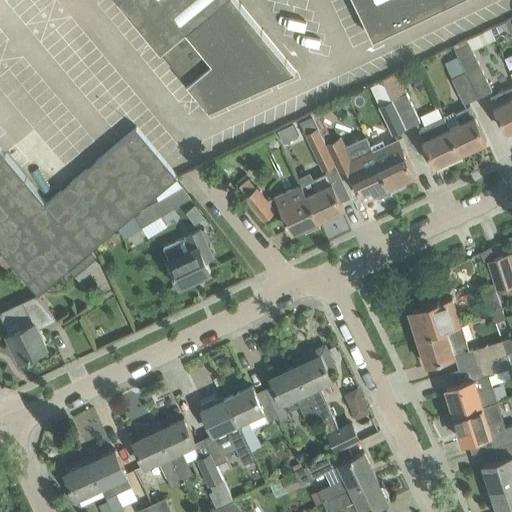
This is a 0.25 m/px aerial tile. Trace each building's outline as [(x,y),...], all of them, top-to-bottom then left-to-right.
[(119,0),(209,109),(296,70),(238,0),(119,0)] [(330,0),(350,47),(368,39),(352,0),(330,0)] [(356,0),(374,37),(452,0),(356,0)] [(478,96),(493,89),(468,37),(454,44),(478,96)] [(466,102),(478,96),(454,44),(453,44),(459,56),(446,62),(466,102)] [(405,128),(391,95),(384,78),(371,83),(381,104),(379,105),(393,134),(405,128)] [(507,131),(511,128),(511,85),(491,95),(507,131)] [(405,128),(421,121),(405,88),(391,95),(405,128)] [(487,140),(478,122),(470,105),(455,112),(460,122),(450,127),(461,152),(487,140)] [(325,140),(315,118),(313,115),(301,121),(323,170),(336,163),(326,142),(325,140)] [(315,118),(325,140),(332,137),(322,115),(315,118)] [(461,152),(450,127),(445,117),(419,129),(436,164),(461,152)] [(288,125),(277,130),(283,144),(294,140),(288,125)] [(121,139),(52,196),(45,201),(0,147),(0,246),(39,292),(178,176),(137,126),(121,139)] [(374,151),(355,160),(343,135),(326,142),(336,163),(343,177),(352,172),(364,198),(390,186),(374,151)] [(415,174),(407,155),(399,139),(385,146),(382,139),(371,145),(374,151),(390,186),(415,174)] [(344,207),(335,189),(328,172),(313,179),(302,184),(319,219),(344,207)] [(293,231),(319,219),(302,184),(290,190),(270,199),(259,186),(246,196),(264,218),(275,209),(281,206),(293,231)] [(134,213),(142,225),(142,226),(167,211),(160,197),(134,213)] [(195,205),(186,212),(195,224),(204,217),(195,205)] [(169,260),(172,266),(180,284),(211,269),(206,259),(213,256),(200,229),(164,246),(171,259),(169,260)] [(511,252),(488,260),(498,290),(511,285),(511,252)] [(91,253),(71,270),(80,280),(100,263),(91,253)] [(493,313),(504,310),(503,307),(494,282),(481,287),(490,312),(492,311),(493,313)] [(35,322),(40,319),(43,325),(58,319),(37,294),(0,311),(10,332),(9,333),(21,358),(29,354),(30,356),(33,355),(32,353),(46,346),(35,322)] [(460,323),(456,307),(452,296),(410,310),(418,337),(460,323)] [(504,310),(493,313),(496,321),(506,317),(504,310)] [(469,350),(465,339),(460,323),(418,337),(427,363),(469,350)] [(476,362),(477,361),(511,350),(511,335),(472,349),(476,362)] [(337,450),(342,448),(360,439),(352,422),(339,428),(319,384),(333,377),(329,370),(336,367),(325,344),(304,354),(307,360),(296,365),(320,417),(337,450)] [(489,373),(509,367),(511,366),(511,364),(511,362),(511,350),(477,361),(482,376),(447,387),(456,414),(483,406),(498,401),(489,373)] [(311,421),(320,417),(296,365),(271,376),(282,401),(273,405),(280,420),(290,415),(287,409),(299,404),(308,422),(311,421)] [(269,420),(253,385),(228,397),(240,421),(247,435),(257,457),(265,453),(262,445),(263,445),(256,431),(254,427),(269,420)] [(228,397),(203,408),(214,432),(228,426),(245,462),(257,457),(247,435),(240,421),(228,397)] [(502,416),(488,421),(483,406),(456,414),(464,441),(491,432),(495,445),(511,439),(511,424),(506,426),(502,416)] [(195,441),(193,435),(184,417),(159,429),(184,481),(196,476),(182,447),(195,441)] [(173,486),(184,481),(159,429),(134,440),(145,464),(160,457),(173,486)] [(214,432),(205,437),(213,452),(211,452),(215,459),(225,453),(214,432)] [(127,473),(124,467),(116,449),(90,461),(102,485),(101,485),(108,500),(113,509),(114,511),(118,511),(125,509),(117,492),(132,485),(127,473)] [(324,500),(376,475),(364,451),(339,462),(346,476),(319,489),(324,500)] [(223,476),(215,459),(211,452),(199,459),(211,482),(223,476)] [(302,483),(336,466),(330,454),(295,471),(302,483)] [(493,491),(511,484),(511,455),(483,464),(484,466),(485,465),(493,491)] [(77,497),(101,485),(102,485),(90,461),(65,472),(77,497)] [(363,511),(370,509),(388,500),(376,475),(324,500),(330,511),(357,499),(363,511)] [(212,488),(208,490),(217,508),(234,500),(223,476),(211,482),(210,483),(212,488)] [(511,511),(511,484),(493,491),(499,511),(511,511)] [(156,511),(173,511),(166,496),(152,503),(156,511)] [(114,511),(113,509),(108,500),(100,504),(103,511),(114,511)] [(236,502),(234,500),(217,508),(214,509),(217,511),(227,511),(229,510),(236,502)] [(140,511),(156,511),(152,503),(139,509),(140,511)]
